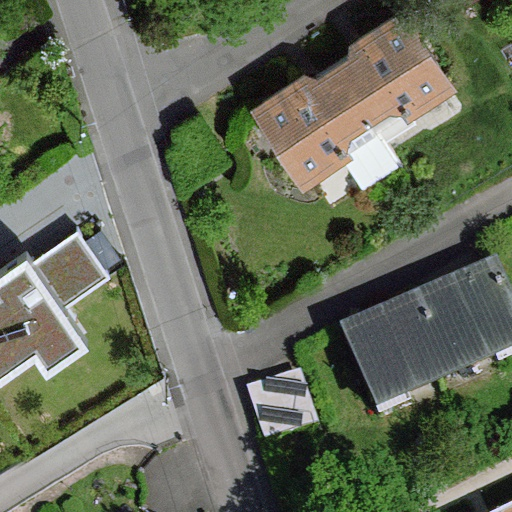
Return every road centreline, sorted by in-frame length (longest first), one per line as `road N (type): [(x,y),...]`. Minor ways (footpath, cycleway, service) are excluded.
road 1 (residential): [(511,198),(207,374)]
road 2 (residential): [(335,0),(124,140)]
road 3 (residential): [(124,140),(207,374)]
road 4 (residential): [(80,0),(124,140)]
road 5 (residential): [(207,374),(248,511)]
